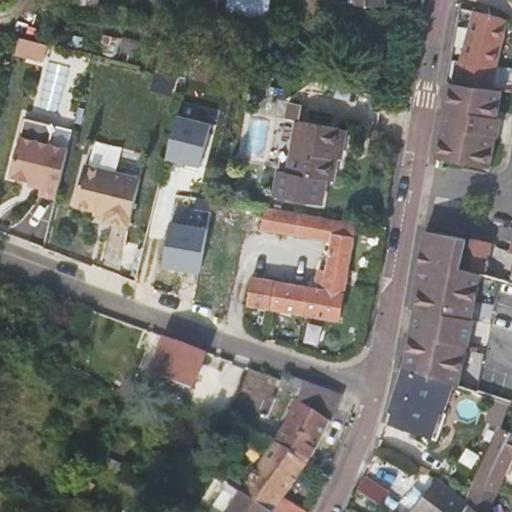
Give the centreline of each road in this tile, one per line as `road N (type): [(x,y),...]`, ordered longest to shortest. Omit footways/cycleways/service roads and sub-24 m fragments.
road 1 (residential): [(371,382),(103,305),(0,265)]
road 2 (tertiary): [(371,382),(443,0)]
road 3 (tertiary): [(325,511),(345,480),(371,382)]
